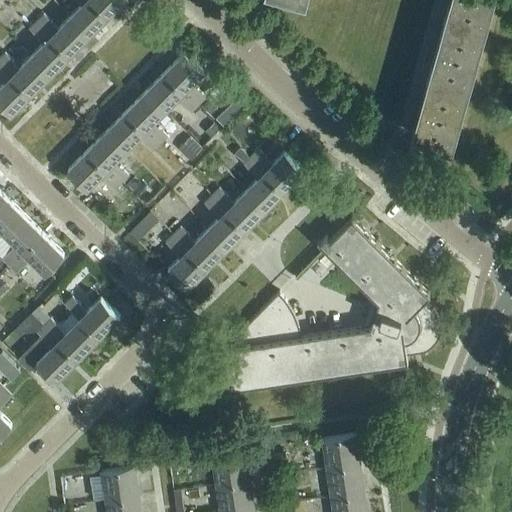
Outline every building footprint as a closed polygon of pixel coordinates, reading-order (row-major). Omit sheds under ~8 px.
[(81,0),(84,2),(71,16),(90,35),(109,16),(93,0),(81,0)] [(93,0),(109,16),(124,0),(93,0)] [(449,0),(445,15),(488,27),(495,0),(449,0)] [(44,14),(37,22),(70,55),(90,35),(71,16),(57,30),(51,24),(53,22),(44,14)] [(445,15),(429,75),(471,87),(488,27),(445,15)] [(46,41),(32,55),(51,74),(70,55),(37,22),(30,29),(38,37),(40,35),(46,41)] [(186,51),(166,71),(199,104),(206,97),(198,89),(197,91),(190,85),(205,70),(186,51)] [(6,53),(0,59),(0,61),(32,93),(51,74),(32,55),(19,69),(13,63),(14,61),(6,53)] [(32,93),(0,61),(0,75),(1,74),(7,80),(0,87),(0,101),(12,114),(32,93)] [(166,71),(147,91),(166,110),(179,96),(185,102),(184,104),(192,112),(199,104),(166,71)] [(471,87),(429,75),(412,134),(454,146),(471,87)] [(147,91),(127,111),(161,143),(168,136),(160,128),(158,130),(152,123),(166,110),(147,91)] [(208,101),(202,106),(210,114),(216,109),(208,101)] [(127,111),(108,130),(127,149),(141,135),(147,141),(145,143),(153,151),(161,143),(127,111)] [(223,112),(216,119),(223,125),(224,127),(231,120),(223,112)] [(205,132),(212,139),(222,130),(214,123),(205,132)] [(108,130),(89,149),(122,182),(129,175),(121,167),(119,169),(113,163),(127,149),(108,130)] [(179,149),(191,161),(203,149),(191,137),(179,149)] [(122,182),(89,149),(69,170),(88,188),(102,174),(108,180),(106,182),(114,190),(122,182)] [(240,149),(235,154),(244,164),(250,158),(240,149)] [(259,149),(252,157),(285,190),(305,170),(286,151),(272,165),(266,159),(267,157),(259,149)] [(260,177),(247,190),(266,209),(285,190),(252,157),(250,158),(244,164),(252,172),(254,171),(260,177)] [(220,188),(213,195),(246,229),(266,209),(247,190),(233,204),(227,198),(228,196),(220,188)] [(0,227),(5,232),(24,213),(4,194),(0,197),(0,227)] [(221,216),(208,229),(227,248),(246,229),(213,195),(206,203),(214,211),(215,209),(221,216)] [(3,258),(10,265),(43,232),(24,213),(5,232),(19,245),(12,252),(11,250),(3,258)] [(219,349),(220,358),(224,358),(229,387),(409,362),(407,353),(420,351),(423,351),(425,350),(428,348),(432,346),(434,344),(435,342),(437,341),(438,337),(440,334),(440,332),(440,330),(440,328),(441,327),(440,325),(440,323),(440,321),(439,319),(438,318),(438,316),(437,314),(436,313),(435,311),(424,301),(431,295),(353,218),(331,240),(327,237),(321,244),(373,295),(362,327),(302,336),(301,333),(301,330),(299,324),(298,319),(296,316),(295,313),(293,310),(291,307),(289,304),(287,301),(283,296),(279,292),(223,348),(219,349)] [(181,227),(174,235),(207,268),(227,248),(208,229),(194,243),(188,237),(190,235),(181,227)] [(43,232),(10,265),(17,273),(25,264),(24,263),(30,257),(46,273),(65,254),(43,232)] [(207,268),(174,235),(167,242),(175,250),(177,249),(183,255),(169,269),(188,288),(207,268)] [(307,271),(320,284),(334,270),(321,257),(307,271)] [(66,304),(80,319),(99,337),(121,315),(102,296),(86,312),(80,306),(82,305),(73,297),(66,304)] [(39,305),(32,313),(78,358),(99,337),(80,319),(65,334),(59,328),(60,326),(39,305)] [(78,358),(32,313),(25,320),(46,341),(47,339),(53,345),(37,362),(56,380),(78,358)] [(12,381),(21,372),(16,367),(7,376),(12,381)] [(5,388),(0,393),(0,437),(13,424),(0,411),(0,404),(3,402),(4,404),(12,396),(5,388)] [(323,438),(328,468),(361,463),(357,433),(323,438)] [(213,455),(217,484),(250,479),(246,450),(213,455)] [(288,465),(286,453),(271,455),(273,467),(288,465)] [(328,468),(332,496),(365,491),(361,463),(328,468)] [(102,471),(107,500),(140,495),(135,466),(102,471)] [(217,484),(221,511),(226,511),(254,508),(250,479),(217,484)] [(332,496),(334,511),(368,511),(365,491),(332,496)] [(107,500),(108,511),(142,511),(140,495),(107,500)]
